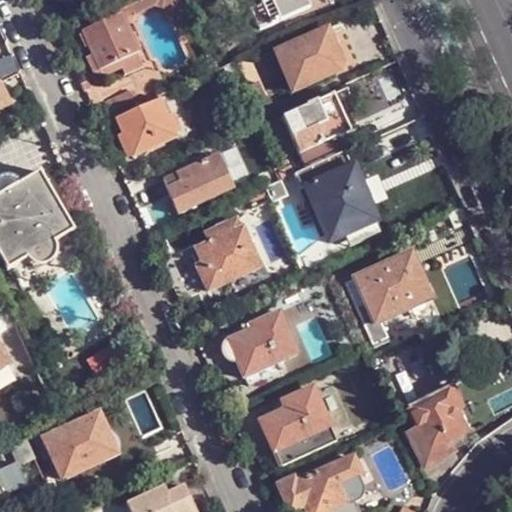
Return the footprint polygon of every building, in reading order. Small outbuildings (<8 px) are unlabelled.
[(266,0),(267,2),(252,8),(262,29),(305,10),(312,7),(308,0),(266,0)] [(308,0),(312,7),(305,10),(309,17),(336,5),(333,0),(308,0)] [(92,54),(100,71),(120,62),(123,67),(126,74),(144,65),(139,54),(121,15),(83,32),(79,37),(84,47),(90,48),(92,54)] [(275,51),(292,91),(341,69),(343,65),(327,29),(275,51)] [(102,76),(100,71),(92,54),(85,57),(92,72),(102,76)] [(100,71),(102,76),(123,67),(120,62),(100,71)] [(236,62),(223,67),(229,81),(242,75),(236,62)] [(252,98),(269,91),(261,75),(245,82),(252,98)] [(0,109),(10,104),(0,83),(0,109)] [(133,101),(129,89),(108,98),(113,110),(133,101)] [(272,89),(269,91),(252,98),(259,115),(279,106),(272,89)] [(341,91),(332,95),(349,132),(357,129),(341,91)] [(332,95),(282,117),(302,164),(304,169),(343,152),(337,138),(349,132),(332,95)] [(132,157),(176,138),(175,136),(178,134),(179,132),(164,98),(116,119),(132,157)] [(351,168),(343,152),(304,169),(293,174),(292,174),(300,191),(305,190),(304,188),(351,168)] [(217,155),(185,170),(163,180),(167,189),(178,215),(233,190),(217,155)] [(280,162),(287,177),(292,174),(293,174),(291,169),(287,160),(280,162)] [(302,164),(291,169),(293,174),(304,169),(302,164)] [(377,221),(353,166),(351,168),(304,188),(305,190),(328,243),(344,236),(374,222),(377,221)] [(40,171),(21,183),(18,180),(15,178),(13,177),(7,175),(3,176),(0,177),(0,256),(8,270),(75,231),(40,171)] [(280,180),(263,187),(267,195),(269,201),(285,193),(280,180)] [(263,187),(246,195),(249,203),(267,195),(263,187)] [(196,250),(205,270),(199,272),(208,291),(228,282),(259,269),(242,230),(240,230),(236,222),(232,223),(226,221),(215,227),(211,233),(205,236),(208,245),(196,250)] [(379,234),(374,222),(344,236),(349,248),(379,234)] [(56,243),(27,259),(29,261),(32,263),(36,266),(41,267),(45,266),(48,265),(52,263),(55,259),(57,255),(58,250),(57,247),(56,244),(56,243)] [(412,252),(406,255),(413,269),(419,266),(412,252)] [(259,269),(272,273),(263,254),(254,257),(259,269)] [(354,278),(375,325),(412,307),(409,301),(430,292),(419,266),(413,269),(406,255),(354,278)] [(272,273),(259,269),(228,282),(232,291),(272,273)] [(433,299),(430,292),(409,301),(412,307),(433,299)] [(435,305),(433,299),(412,307),(375,325),(377,330),(435,305)] [(279,313),(251,325),(250,322),(223,335),(225,339),(222,346),(223,353),(228,359),(235,361),(243,379),(245,378),(278,363),(298,354),(279,313)] [(366,342),(374,359),(388,353),(380,336),(366,342)] [(112,349),(87,362),(97,380),(122,366),(112,349)] [(0,372),(9,368),(0,352),(0,372)] [(282,372),(278,363),(245,378),(249,386),(282,372)] [(406,407),(417,429),(407,434),(425,468),(454,452),(453,450),(466,443),(463,435),(466,434),(455,411),(461,408),(448,385),(406,407)] [(313,388),(283,401),(283,403),(287,410),(262,421),(282,466),(337,443),(313,388)] [(258,414),(262,421),(287,410),(283,403),(258,414)] [(461,408),(455,411),(466,434),(472,430),(461,408)] [(75,419),(77,424),(99,414),(97,409),(75,419)] [(117,455),(99,414),(77,424),(44,439),(62,480),(117,455)] [(36,458),(26,435),(15,441),(24,463),(36,458)] [(333,511),(354,503),(357,502),(362,498),(364,491),(362,485),(358,477),(360,475),(352,458),(295,483),(293,478),(277,485),(287,506),(301,500),(304,507),(306,511),(333,511)] [(0,489),(5,487),(10,498),(28,489),(17,463),(0,470),(0,489)] [(197,511),(185,485),(167,493),(163,486),(126,502),(130,511),(197,511)] [(301,500),(287,506),(289,511),(292,511),(304,507),(301,500)] [(357,511),(354,503),(333,511),(357,511)]
